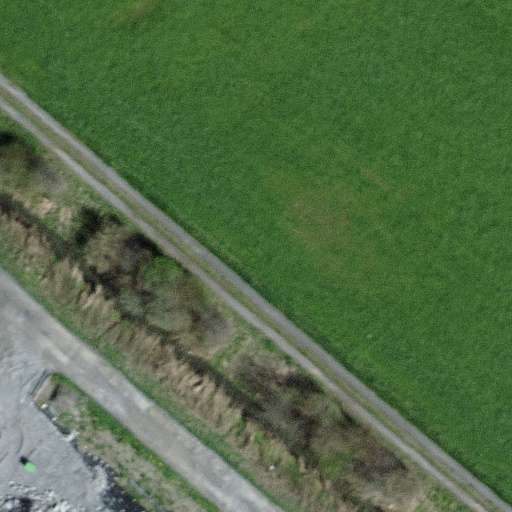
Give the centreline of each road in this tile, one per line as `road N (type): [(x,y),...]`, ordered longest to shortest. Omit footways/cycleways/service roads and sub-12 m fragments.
road 1 (track): [(496,511),(0,94)]
road 2 (track): [(254,511),(0,298)]
